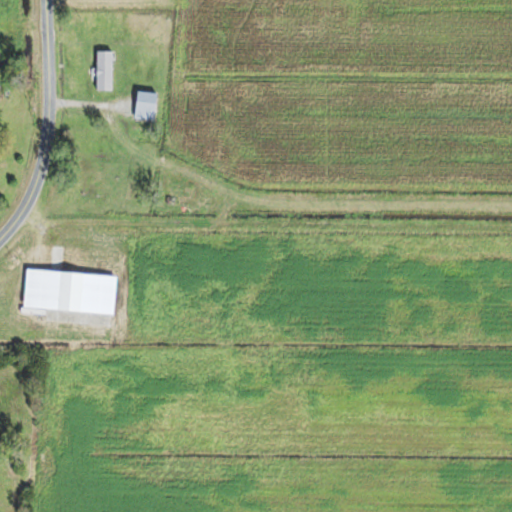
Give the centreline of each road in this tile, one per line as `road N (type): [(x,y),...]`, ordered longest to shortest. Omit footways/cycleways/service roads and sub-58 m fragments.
road 1 (residential): [(511,128),(42,151)]
road 2 (residential): [(43,0),(42,151)]
